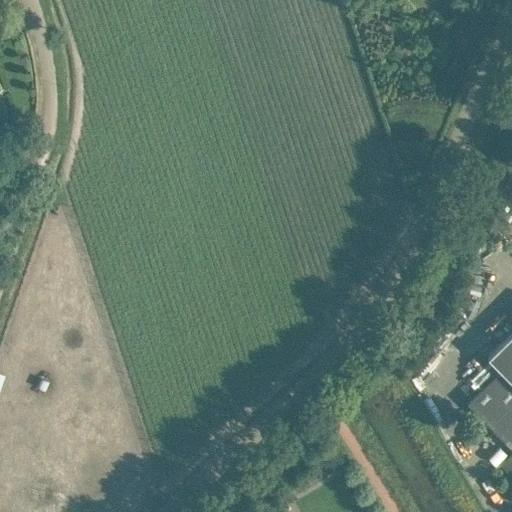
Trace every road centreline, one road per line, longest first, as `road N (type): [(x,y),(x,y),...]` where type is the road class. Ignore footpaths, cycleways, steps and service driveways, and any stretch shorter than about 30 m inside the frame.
road 1 (unclassified): [(167,511),(357,335),(402,273),(511,8)]
road 2 (unclassified): [(0,288),(43,132),(41,43),(26,0)]
